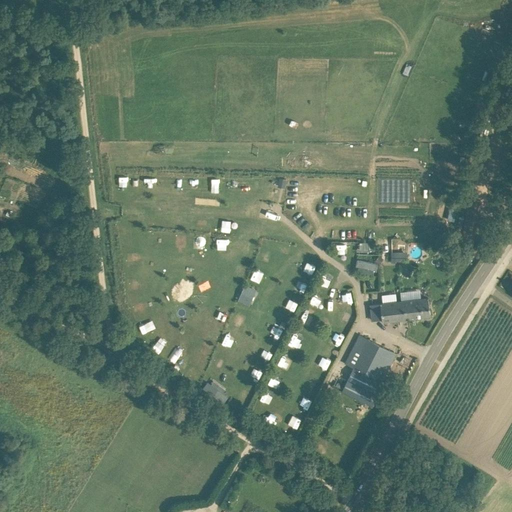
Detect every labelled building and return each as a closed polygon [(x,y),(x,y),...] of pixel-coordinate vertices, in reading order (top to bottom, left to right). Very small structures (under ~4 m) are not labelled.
[(469,198),(464,230),(475,231),(480,200),(469,198)] [(358,241),(358,253),(369,253),(368,241),(358,241)] [(284,254),(295,254),(295,245),(284,245),(284,254)] [(262,251),(260,258),(268,260),(269,252),(262,251)] [(376,273),(378,257),(377,257),(377,262),(357,259),(356,270),(376,273)] [(261,279),(263,273),(255,270),(253,276),(261,279)] [(246,283),(238,299),(249,304),(256,288),(246,283)] [(428,297),(381,303),(371,304),(373,319),(382,318),(383,321),(430,315),(428,297)] [(271,336),(279,338),(282,329),(274,326),(271,336)] [(336,334),(332,342),(340,345),(343,337),(336,334)] [(349,365),(354,367),(376,378),(387,356),(390,349),(359,334),(355,342),(345,362),(349,365)] [(288,343),(297,348),(300,340),(292,336),(288,343)] [(384,382),(382,381),(376,378),(354,367),(342,390),(372,405),(384,382)] [(209,382),(204,389),(222,402),(227,395),(223,392),(226,388),(213,380),(211,383),(209,382)]
